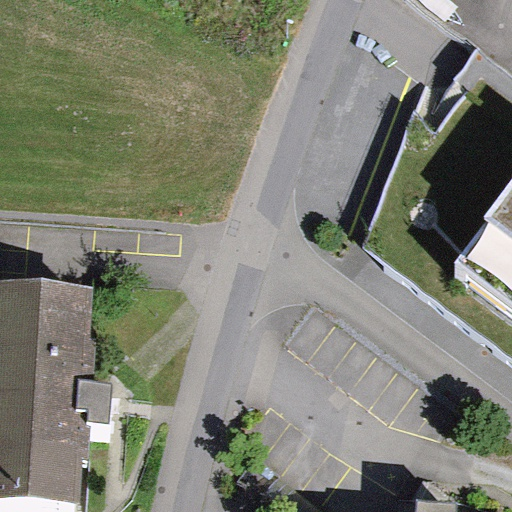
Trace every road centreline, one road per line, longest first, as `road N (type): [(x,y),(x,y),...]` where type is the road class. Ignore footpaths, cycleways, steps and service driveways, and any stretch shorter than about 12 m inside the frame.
road 1 (unclassified): [(247,243),(334,290),(511,419)]
road 2 (residential): [(177,511),(247,243)]
road 3 (residential): [(247,243),(341,0)]
